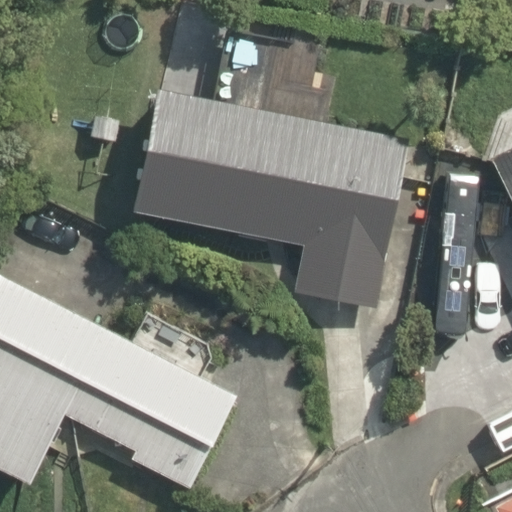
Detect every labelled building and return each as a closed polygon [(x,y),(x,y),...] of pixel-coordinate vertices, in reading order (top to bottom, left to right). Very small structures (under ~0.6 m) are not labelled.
[(290,291),(370,307),(404,137),(151,87),(127,210),(300,243),(290,291)] [(511,142),(490,153),(511,200),(511,142)] [(460,218),(421,215),(410,370),(449,373),(460,218)] [(126,461),(184,491),(233,396),(0,277),(0,473),(24,486),(60,415),(131,451),(126,461)] [(511,511),(511,496),(487,509),(488,511),(511,511)]
